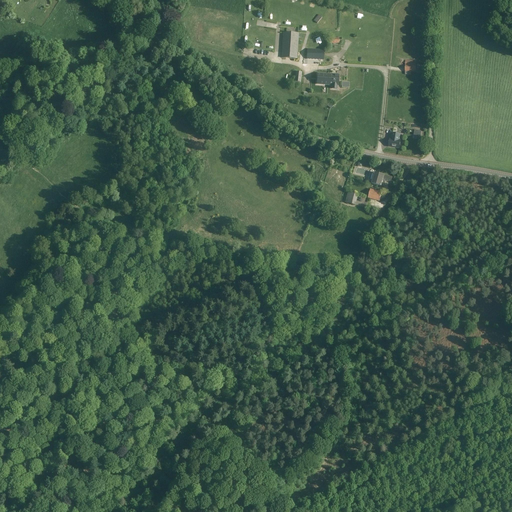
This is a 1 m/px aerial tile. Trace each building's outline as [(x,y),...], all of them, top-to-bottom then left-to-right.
[(318,15),(313,20),(317,23),(322,18),(318,15)] [(297,59),(298,34),(283,33),(281,58),(297,59)] [(307,49),(306,59),(323,60),(324,50),(307,49)] [(405,71),(416,72),(416,60),(405,60),(405,71)] [(338,86),(339,75),(318,74),(317,84),(332,85),(332,89),(337,89),(337,86),(338,86)] [(330,109),(335,104),(331,100),(327,105),(330,109)] [(390,139),(388,147),(399,149),(400,141),(399,140),(399,138),(399,137),(400,135),(392,133),(392,135),(392,136),(391,139),(390,139)] [(392,178),(375,173),(372,184),(381,186),(383,180),(386,181),(385,184),(388,185),(389,182),(391,182),(392,178)] [(370,190),(368,198),(379,201),(382,193),(370,190)] [(344,203),(355,205),(358,195),(347,192),(344,203)] [(87,213),(95,217),(97,212),(89,208),(87,213)]
